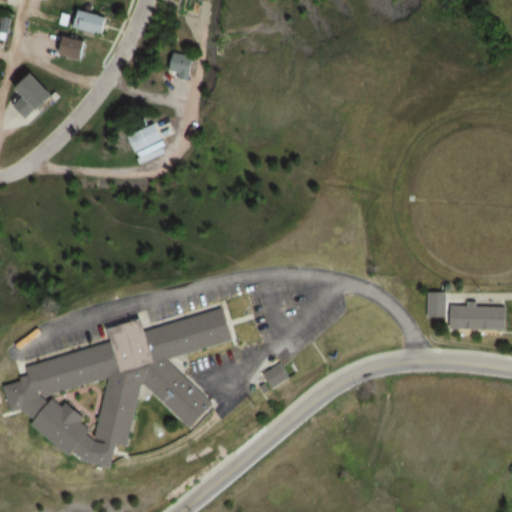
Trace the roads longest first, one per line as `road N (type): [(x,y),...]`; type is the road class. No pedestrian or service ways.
road 1 (residential): [(511,368),(417,361),(361,372),(181,511)]
road 2 (residential): [(140,0),(96,90),(36,159),(0,177)]
